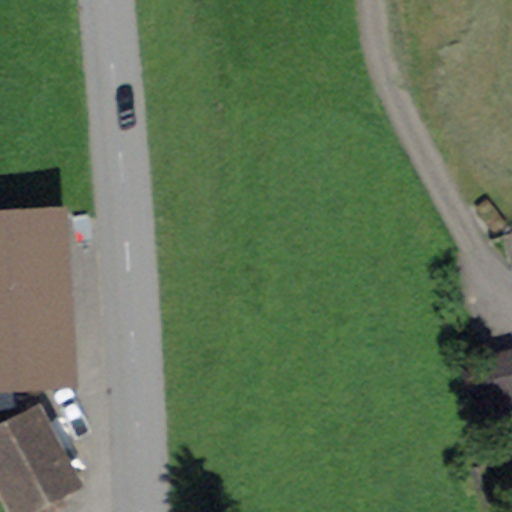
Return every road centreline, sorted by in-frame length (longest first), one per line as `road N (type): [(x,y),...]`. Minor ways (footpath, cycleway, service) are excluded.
road 1 (tertiary): [(143,511),(105,0)]
road 2 (track): [(462,222),(392,89),(368,0)]
